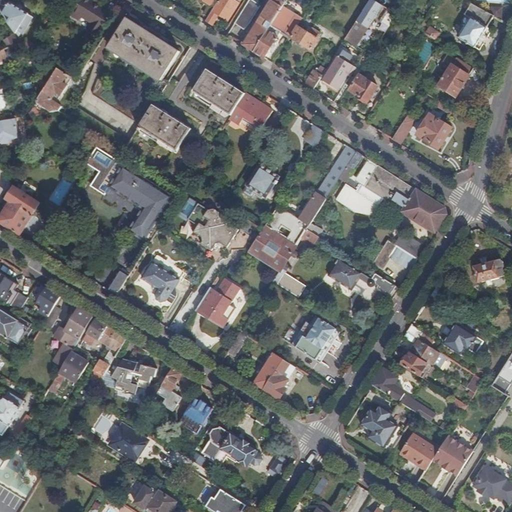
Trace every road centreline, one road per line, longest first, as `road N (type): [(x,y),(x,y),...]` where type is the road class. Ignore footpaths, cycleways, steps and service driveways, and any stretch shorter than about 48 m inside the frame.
road 1 (residential): [(469,206),(144,0)]
road 2 (residential): [(0,238),(319,442)]
road 3 (residential): [(469,206),(319,442)]
road 4 (residential): [(511,70),(469,206)]
road 5 (residential): [(319,442),(427,511)]
